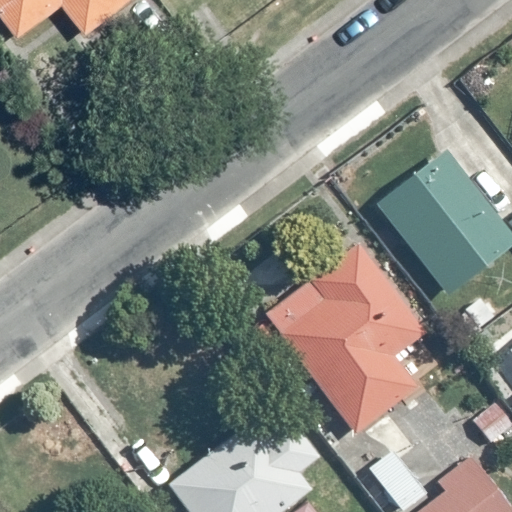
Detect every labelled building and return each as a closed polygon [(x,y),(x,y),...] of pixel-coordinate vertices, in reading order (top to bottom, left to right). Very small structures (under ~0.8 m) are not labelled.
[(120,0),(0,0),(0,19),(12,36),(55,4),(77,32),(120,0)] [(509,242),(435,147),(366,201),(440,295),(509,242)] [(416,333),(411,327),(351,247),(313,276),(257,318),(347,438),(412,389),(386,355),(416,333)] [(270,405),(164,488),(183,511),(278,511),(304,492),(291,475),(312,459),(270,405)] [(436,477),(394,424),(371,442),(381,454),(359,472),(391,511),(506,511),(462,456),(436,477)]
